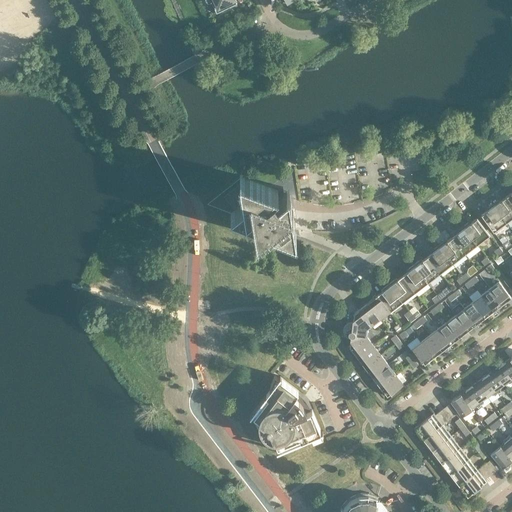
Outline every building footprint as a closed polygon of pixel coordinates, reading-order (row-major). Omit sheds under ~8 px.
[(237,3),(236,2),(234,0),(204,0),(205,1),(206,2),(207,3),(208,3),(209,3),(210,4),(210,3),(212,3),(216,13),(237,3)] [(278,190),(240,175),(240,177),(207,203),(243,218),(255,222),(257,236),(271,225),(296,235),(295,229),(295,228),(289,188),(280,195),(277,191),(278,190)] [(511,217),(511,203),(506,196),(499,201),(498,200),(493,204),(506,222),(511,217)] [(506,222),(493,204),(487,207),(489,209),(481,215),(493,232),(506,222)] [(490,235),(477,218),(469,224),(468,222),(463,226),(477,244),(490,235)] [(477,244),(463,226),(458,230),(459,231),(452,237),(465,254),(477,244)] [(465,254),(452,237),(444,243),(443,241),(438,245),(452,263),(465,254)] [(508,240),(502,244),(505,248),(511,244),(508,240)] [(452,263),(438,245),(433,249),(434,251),(427,256),(440,273),(452,263)] [(502,251),(499,247),(494,251),(497,255),(502,251)] [(440,273),(427,256),(420,262),(418,260),(413,264),(427,282),(440,273)] [(503,260),(500,256),(495,260),(498,264),(503,260)] [(481,261),(484,265),(489,261),(486,257),(481,261)] [(494,268),(491,263),(486,268),(489,272),(494,268)] [(427,282),(413,264),(408,268),(409,270),(402,275),(415,292),(427,282)] [(467,272),(462,276),(465,280),(470,276),(467,272)] [(415,292),(402,275),(395,281),(393,280),(388,284),(403,302),(415,292)] [(465,280),(462,276),(456,280),(459,284),(465,280)] [(478,280),(475,276),(470,280),(473,284),(478,280)] [(473,284),(470,280),(464,284),(468,288),(473,284)] [(499,281),(490,288),(502,304),(511,297),(499,281)] [(403,302),(388,284),(383,287),(385,289),(377,294),(390,311),(403,302)] [(502,304),(490,288),(481,295),(493,310),(502,304)] [(461,293),(458,289),(453,293),(456,297),(461,293)] [(442,291),(437,295),(440,299),(445,295),(442,291)] [(456,297),(453,293),(447,297),(450,301),(456,297)] [(390,311),(377,294),(368,302),(380,318),(389,311),(390,312),(390,311)] [(440,299),(437,295),(432,299),(435,303),(440,299)] [(493,310),(481,295),(473,301),(485,317),(493,310)] [(485,317),(473,301),(464,308),(476,324),(485,317)] [(380,318),(368,302),(358,309),(370,325),(380,318)] [(444,306),(441,302),(435,306),(438,310),(444,306)] [(438,310),(435,306),(430,310),(433,315),(438,310)] [(476,324),(464,308),(455,314),(468,330),(476,324)] [(354,312),(353,321),(353,324),(350,324),(348,325),(347,326),(345,324),(345,325),(344,325),(344,326),(343,327),(343,328),(343,329),(343,330),(343,331),(343,332),(344,333),(344,334),(345,335),(346,336),(347,337),(348,337),(349,338),(350,338),(351,338),(350,347),(350,348),(366,335),(367,328),(370,325),(358,309),(354,312)] [(417,310),(412,314),(415,318),(420,314),(417,310)] [(415,318),(412,314),(407,318),(410,322),(415,318)] [(468,330),(455,314),(447,321),(459,337),(468,330)] [(427,320),(423,315),(418,320),(421,324),(427,320)] [(421,324),(418,320),(413,324),(416,328),(421,324)] [(459,337),(447,321),(438,328),(450,344),(459,337)] [(394,327),(397,332),(403,328),(399,323),(394,327)] [(450,344),(438,328),(430,334),(442,350),(450,344)] [(408,334),(404,330),(399,334),(402,338),(408,334)] [(399,340),(395,334),(391,338),(395,343),(399,340)] [(442,350),(430,334),(421,341),(433,357),(442,350)] [(373,345),(366,335),(350,348),(357,357),(373,345)] [(404,345),(399,340),(395,343),(399,349),(404,345)] [(433,357),(421,341),(412,348),(424,364),(433,357)] [(380,354),(373,345),(357,357),(365,367),(380,354)] [(414,359),(410,353),(405,357),(409,362),(414,359)] [(388,364),(380,354),(365,367),(372,376),(388,364)] [(511,360),(509,357),(510,358),(502,364),(501,363),(511,378),(511,360)] [(418,364),(414,359),(409,362),(414,368),(418,364)] [(511,379),(511,378),(501,363),(502,364),(494,370),(493,369),(504,385),(511,379)] [(395,373),(388,364),(372,376),(379,386),(395,373)] [(504,385),(493,369),(492,369),(493,370),(485,376),(485,374),(484,375),(496,391),(504,385)] [(405,386),(395,373),(379,386),(387,396),(390,393),(392,396),(405,386)] [(496,391),(484,375),(485,376),(477,382),(476,380),(476,381),(488,397),(496,391)] [(272,386),(265,395),(267,397),(253,416),(269,428),(277,447),(299,438),(300,441),(311,436),(310,433),(320,429),(312,410),(307,412),(306,409),(305,407),(303,405),(302,403),(300,401),(299,400),(296,398),(295,396),(298,392),(281,379),(275,387),(272,386)] [(488,397),(476,381),(477,382),(469,387),(468,386),(468,387),(479,403),(488,397)] [(479,403),(468,387),(468,388),(461,393),(460,392),(459,393),(471,409),(479,403)] [(471,409),(459,393),(460,394),(451,400),(450,399),(450,400),(461,416),(471,409)] [(456,414),(448,404),(444,408),(451,417),(456,414)] [(509,409),(506,405),(501,408),(504,413),(509,409)] [(451,417),(444,408),(439,411),(447,421),(451,417)] [(439,411),(435,414),(434,415),(442,424),(447,421),(439,411)] [(435,414),(433,412),(414,427),(417,431),(415,432),(421,440),(442,424),(434,415),(435,414)] [(494,412),(489,416),(492,420),(497,416),(494,412)] [(492,420),(489,416),(484,419),(487,424),(492,420)] [(464,425),(459,418),(455,421),(460,428),(464,425)] [(502,423),(499,418),(494,422),(497,426),(502,423)] [(497,426),(494,422),(489,426),(492,430),(497,426)] [(442,424),(421,440),(427,448),(430,446),(433,449),(451,435),(442,424)] [(470,432),(464,425),(460,428),(465,435),(470,432)] [(476,425),(471,429),(475,433),(480,429),(476,425)] [(485,436),(482,432),(477,436),(480,440),(485,436)] [(460,447),(451,435),(433,449),(436,453),(433,455),(439,463),(460,447)] [(511,444),(508,439),(500,445),(511,460),(511,459),(511,444)] [(482,448),(477,441),(472,444),(478,451),(482,448)] [(511,460),(500,445),(490,453),(503,468),(504,468),(503,467),(511,460)] [(469,458),(460,447),(439,463),(445,471),(448,468),(450,472),(469,458)] [(487,455),(482,448),(478,451),(483,458),(487,455)] [(477,469),(469,458),(450,472),(453,476),(451,478),(457,486),(477,470),(477,469)] [(498,469),(491,459),(486,463),(493,472),(498,469)] [(493,472),(486,463),(481,466),(489,476),(493,472)] [(489,476),(481,466),(477,469),(477,470),(484,479),(485,479),(489,476)] [(467,496),(477,489),(486,481),(485,479),(484,479),(477,470),(457,486),(462,493),(464,492),(467,496)] [(380,511),(375,506),(376,500),(379,496),(368,492),(358,493),(348,498),(344,502),(341,506),(338,511),(380,511)]
